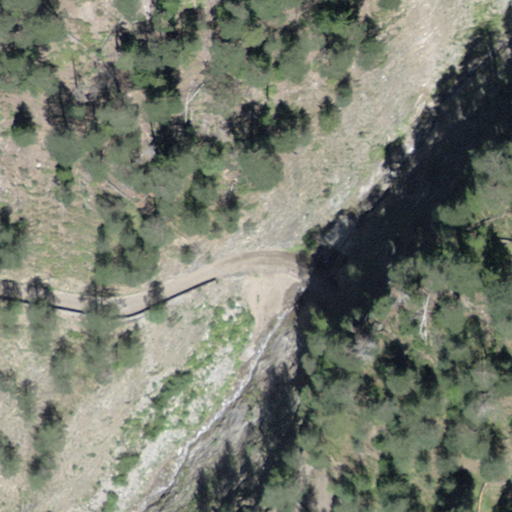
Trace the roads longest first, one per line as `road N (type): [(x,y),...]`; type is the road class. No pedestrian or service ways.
road 1 (tertiary): [(0,9),(511,377)]
road 2 (track): [(0,291),(119,306),(230,264),(309,267),(323,298),(317,472),(326,511)]
